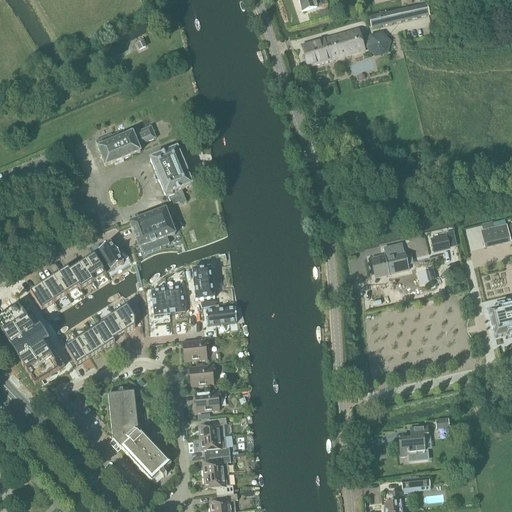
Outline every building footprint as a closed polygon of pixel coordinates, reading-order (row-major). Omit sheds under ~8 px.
[(297,0),(299,2),(302,13),(317,8),(314,0),(297,0)] [(426,5),(369,18),(372,30),(428,16),(426,5)] [(358,30),(302,47),(308,69),(364,52),(358,30)] [(143,40),(135,44),(139,50),(146,47),(143,40)] [(176,56),(161,63),(165,72),(180,65),(176,56)] [(97,147),(105,167),(141,153),(139,148),(145,146),(144,144),(156,139),(151,127),(139,132),(138,130),(132,132),(133,133),(127,135),(126,133),(119,135),(118,133),(111,136),(111,134),(95,141),(97,147)] [(177,150),(150,161),(165,198),(169,207),(181,203),(182,205),(184,204),(186,203),(183,196),(184,195),(182,191),(192,187),(177,150)] [(130,224),(130,225),(130,226),(135,239),(138,247),(138,248),(139,249),(140,249),(141,249),(148,246),(166,239),(173,236),(175,236),(175,235),(175,234),(174,234),(171,225),(166,212),(166,211),(166,210),(165,211),(164,211),(157,214),(156,214),(138,221),(139,221),(131,224),(131,223),(130,224)] [(483,233),(481,233),(484,248),(509,242),(506,227),(493,230),(491,225),(482,227),(483,233)] [(449,237),(433,241),(436,255),(453,251),(449,237)] [(111,244),(98,252),(99,253),(110,271),(111,272),(124,264),(123,263),(120,258),(120,257),(115,250),(111,245),(111,244)] [(403,252),(372,260),(376,279),(407,272),(403,252)] [(93,258),(82,265),(93,283),(105,276),(106,275),(105,274),(95,258),(95,257),(93,258)] [(68,270),(81,291),(93,283),(82,265),(70,273),(69,271),(68,270)] [(211,268),(192,271),(193,283),(194,290),(196,302),(215,299),(213,287),(213,281),(212,281),(211,268)] [(67,271),(55,278),(67,296),(79,289),(80,290),(80,291),(81,291),(68,270),(67,271)] [(55,278),(43,286),(54,304),(67,296),(55,278)] [(31,293),(30,294),(31,295),(41,311),(42,312),(43,311),(54,304),(43,286),(31,294),(31,293)] [(182,289),(167,291),(170,316),(175,315),(185,314),(182,289)] [(167,291),(151,292),(152,302),(152,308),(153,308),(154,317),(170,316),(167,291)] [(498,310),(488,312),(490,321),(490,322),(492,330),(492,329),(495,339),(504,336),(505,339),(511,337),(511,302),(497,307),(498,310)] [(24,303),(0,317),(0,331),(10,347),(19,362),(35,386),(65,367),(49,342),(40,328),(24,303)] [(126,309),(114,317),(125,334),(134,329),(135,328),(135,327),(135,322),(135,321),(134,320),(128,309),(127,308),(126,309)] [(235,309),(206,313),(207,319),(206,319),(206,321),(207,321),(207,327),(237,324),(236,317),(236,316),(235,309)] [(102,324),(114,344),(115,344),(114,342),(114,343),(114,342),(125,334),(114,317),(103,324),(102,324)] [(103,326),(91,334),(102,352),(114,344),(102,324),(101,325),(102,326),(103,326)] [(91,334),(78,342),(89,360),(102,352),(91,334)] [(67,349),(65,350),(66,351),(76,367),(77,368),(78,367),(89,360),(78,342),(67,349)] [(194,349),(183,350),(184,363),(206,361),(206,357),(209,357),(208,348),(207,342),(193,343),(194,349)] [(200,375),(190,376),(191,389),(213,387),(213,383),(215,382),(214,374),(214,367),(200,369),(200,375)] [(118,389),(110,390),(111,395),(107,395),(112,440),(151,482),(159,475),(159,476),(160,475),(163,479),(166,475),(171,470),(168,466),(170,464),(137,429),(134,393),(130,393),(129,388),(122,389),(122,388),(118,389)] [(206,400),(196,401),(197,414),(219,412),(218,408),(221,408),(220,399),(226,399),(225,392),(206,394),(206,400)] [(210,427),(198,428),(200,441),(224,438),(223,427),(226,426),(225,420),(209,421),(210,427)] [(448,420),(436,421),(437,430),(449,428),(448,420)] [(399,441),(400,459),(409,459),(409,461),(417,461),(416,454),(425,454),(423,437),(429,437),(428,429),(410,430),(411,440),(399,441)] [(226,449),(224,438),(200,441),(201,453),(211,452),(212,458),(229,456),(229,449),(226,449)] [(233,456),(229,456),(212,458),(213,465),(202,466),(204,479),(228,476),(234,475),(233,456)] [(228,476),(204,479),(205,491),(219,489),(220,496),(233,495),(233,487),(230,487),(228,476)] [(419,479),(402,481),(403,486),(402,486),(403,490),(420,489),(419,479)] [(384,504),(384,511),(405,511),(405,508),(414,507),(414,501),(408,502),(408,494),(416,493),(416,489),(403,490),(403,494),(390,495),(390,503),(384,504)] [(220,496),(221,503),(209,504),(210,511),(235,511),(234,502),(237,502),(236,494),(233,495),(220,496)]
